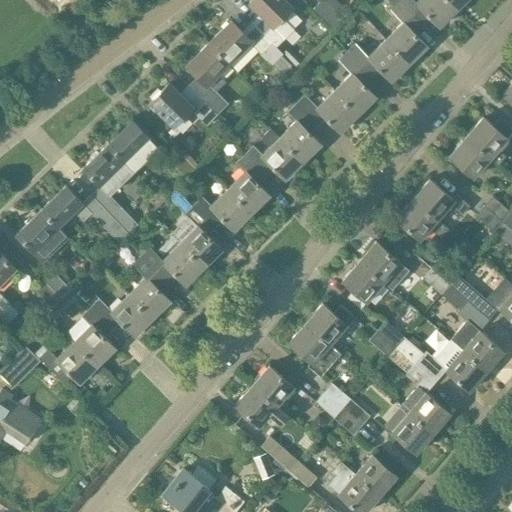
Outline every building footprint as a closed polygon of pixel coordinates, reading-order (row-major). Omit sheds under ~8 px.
[(251,0),(248,3),(259,14),(251,22),(276,46),(294,29),(281,17),(291,7),(283,0),(251,0)] [(322,0),(313,9),(330,27),(340,18),(323,0),(322,0)] [(386,38),(409,61),(427,43),(414,31),(422,23),(399,0),(389,9),(402,22),(386,38)] [(398,0),(399,0),(422,23),(430,15),(440,24),(457,7),(450,0),(417,0),(398,0)] [(209,43),(229,63),(249,42),(271,64),(282,54),(275,47),(276,46),(251,22),(241,31),(231,20),(209,43)] [(347,50),(371,74),(379,66),(392,79),(409,61),(386,38),(369,55),(355,41),(347,50)] [(188,84),(217,114),(228,103),(215,91),(225,81),(218,73),(229,63),(209,43),(186,65),(197,76),(188,84)] [(376,95),(363,83),(371,74),(347,50),(338,59),(350,72),(334,89),(358,113),(376,95)] [(511,83),(503,94),(511,101),(511,83)] [(174,125),(184,115),(193,123),(198,118),(206,125),(217,114),(188,84),(179,94),(168,84),(149,102),(174,125)] [(296,102),(318,124),(326,116),(340,131),(358,113),(334,89),(317,106),(305,93),(296,102)] [(280,137),(303,160),(321,142),(311,132),(318,124),(296,102),(287,111),(296,121),(280,137)] [(498,149),(508,137),(511,131),(511,128),(499,117),(493,125),(483,116),(466,136),(491,157),(490,158),(498,165),(505,156),(498,149)] [(107,143),(133,171),(158,147),(149,138),(131,120),(107,143)] [(260,138),(269,147),(263,154),(253,144),(244,153),(267,175),(275,167),(286,178),(303,160),(280,137),(279,137),(270,128),(260,138)] [(491,157),(466,136),(449,156),(474,177),(490,158),(491,157)] [(107,143),(82,168),(108,195),(133,171),(107,143)] [(195,168),(177,150),(167,159),(185,177),(195,168)] [(228,188),(252,212),(269,194),(259,183),(267,175),(244,153),(235,162),(244,171),(228,188)] [(456,194),(453,198),(429,178),(412,198),(437,219),(448,206),(460,216),(469,205),(456,194)] [(57,227),(58,227),(73,211),(83,221),(90,214),(118,243),(128,233),(111,216),(90,195),(82,203),(65,184),(39,209),(57,227)] [(193,205),(215,227),(223,219),(233,230),(252,212),(228,188),(210,205),(202,196),(193,205)] [(484,205),(503,222),(511,213),(492,197),(484,205)] [(448,230),(436,220),(437,219),(412,198),(396,218),(420,239),(429,228),(441,238),(448,230)] [(187,216),(169,233),(172,235),(203,267),(221,248),(207,234),(215,227),(193,205),(184,213),(187,216)] [(503,222),(484,205),(475,216),(494,232),(503,222)] [(128,233),(137,224),(120,208),(111,216),(128,233)] [(68,238),(58,227),(57,227),(39,209),(14,233),(43,263),(68,238)] [(511,213),(503,222),(511,228),(511,213)] [(511,228),(503,222),(494,232),(511,247),(511,228)] [(142,255),(170,284),(178,277),(185,284),(203,267),(172,235),(155,252),(150,247),(142,255)] [(376,241),(359,260),(384,281),(383,282),(392,290),(409,270),(400,263),(400,262),(376,241)] [(0,319),(5,325),(18,312),(0,293),(0,282),(15,268),(0,252),(0,319)] [(170,284),(142,255),(132,264),(145,277),(128,294),(152,317),(170,299),(162,292),(170,284)] [(450,284),(457,275),(459,274),(439,257),(430,267),(450,284)] [(361,308),(367,301),(383,282),(384,281),(359,260),(342,280),(353,290),(347,297),(361,308)] [(450,284),(430,267),(421,278),(441,294),(450,284)] [(53,271),(44,281),(61,299),(71,289),(65,283),(56,274),(53,271)] [(450,284),(469,300),(477,291),(457,275),(450,284)] [(499,289),(490,299),(511,317),(511,283),(503,277),(495,286),(499,289)] [(34,289),(51,307),(61,299),(43,281),(34,289)] [(450,284),(441,294),(460,311),(469,300),(450,284)] [(152,317),(128,294),(110,311),(98,298),(90,307),(112,329),(120,321),(134,335),(152,317)] [(340,304),(334,312),(322,302),(305,323),(329,344),(354,315),(340,304)] [(81,315),(90,325),(73,342),(97,365),(115,346),(105,336),(112,329),(90,307),(81,315)] [(467,319),(450,339),(486,369),(503,350),(467,319)] [(377,330),(396,346),(404,337),(385,321),(377,330)] [(340,353),(329,344),(305,323),(288,342),(310,361),(307,365),(320,377),(340,353)] [(396,346),(377,330),(368,339),(387,356),(396,346)] [(396,346),(416,362),(423,354),(404,337),(396,346)] [(450,339),(434,357),(470,389),(486,369),(450,339)] [(39,359),(61,380),(69,372),(79,382),(97,365),(73,342),(56,358),(53,355),(48,350),(39,359)] [(24,344),(0,369),(0,376),(8,384),(35,355),(34,354),(24,344)] [(396,346),(387,356),(407,373),(416,362),(396,346)] [(268,365),(251,384),(276,405),(282,397),(293,386),(268,365)] [(323,392),(342,408),(350,399),(331,382),(323,392)] [(288,416),(287,415),(276,405),(251,384),(235,404),(259,425),(268,414),(280,425),(288,416)] [(417,384),(400,404),(401,404),(432,431),(450,411),(425,391),(417,384)] [(24,444),(40,421),(8,400),(10,397),(0,390),(0,436),(4,432),(24,444)] [(342,408),(323,392),(315,402),(333,418),(342,408)] [(342,408),(362,424),(370,415),(350,399),(342,408)] [(402,419),(391,431),(415,451),(432,431),(401,404),(394,412),(402,419)] [(342,408),(333,418),(353,435),(362,424),(342,408)] [(269,435),(260,446),(288,470),(297,460),(269,435)] [(354,473),(379,494),(396,473),(372,453),(354,473)] [(308,487),(317,477),(297,460),(288,470),(308,487)] [(328,484),(338,492),(361,511),(362,511),(379,494),(354,473),(341,462),(332,472),(336,475),(328,484)] [(183,468),(163,493),(186,511),(212,511),(213,511),(235,511),(244,501),(225,487),(216,498),(207,491),(209,489),(208,488),(216,479),(198,465),(191,474),(183,468)] [(318,511),(317,511),(337,511),(326,502),(318,511)]
